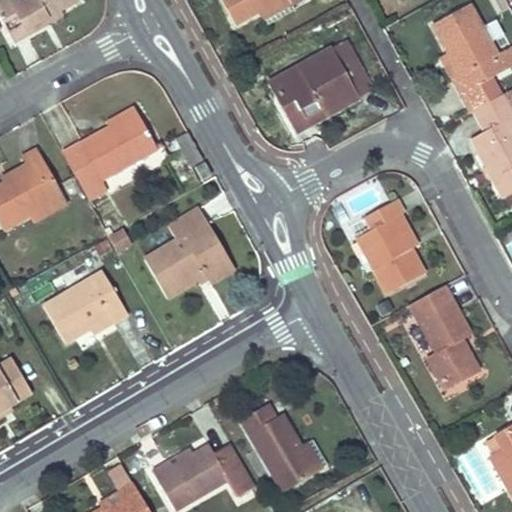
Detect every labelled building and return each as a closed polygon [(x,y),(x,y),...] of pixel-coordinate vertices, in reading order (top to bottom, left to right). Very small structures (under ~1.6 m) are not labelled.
[(0,0),(0,23),(11,45),(43,27),(40,21),(58,11),(76,1),(76,0),(0,0)] [(219,0),(235,28),(260,13),(282,0),(289,0),(292,5),(300,0),(219,0)] [(289,0),(282,0),(260,13),(264,21),(292,5),(289,0)] [(432,26),(448,55),(461,78),(476,70),(483,83),(489,80),(504,72),(495,56),(469,7),(432,26)] [(58,11),(40,21),(43,27),(61,17),(58,11)] [(268,85),(275,101),(289,93),(307,129),(324,119),(321,113),(354,94),(344,76),(358,68),(344,43),(268,85)] [(511,52),(510,48),(500,54),(509,69),(511,67),(511,52)] [(500,54),(495,56),(504,72),(509,69),(500,54)] [(448,55),(443,58),(471,112),(476,109),(499,97),(489,80),(483,83),(476,70),(461,78),(448,55)] [(358,68),(344,76),(354,94),(358,100),(371,92),(358,68)] [(289,93),(275,101),(294,136),(307,129),(289,93)] [(354,94),(321,113),(324,119),(358,100),(354,94)] [(511,114),(501,96),(499,97),(476,109),(488,132),(472,140),(503,198),(511,193),(511,126),(507,117),(511,114)] [(105,123),(109,130),(136,115),(132,108),(105,123)] [(109,130),(62,157),(87,202),(106,191),(101,182),(156,151),(136,115),(109,130)] [(5,186),(3,183),(0,185),(0,224),(4,230),(31,215),(61,197),(35,151),(20,159),(24,166),(28,173),(5,186)] [(203,165),(195,169),(202,181),(210,177),(203,165)] [(24,166),(1,179),(3,183),(5,186),(28,173),(24,166)] [(61,197),(31,215),(35,222),(65,205),(61,197)] [(410,252),(393,221),(401,216),(404,214),(397,201),(365,218),(372,232),(356,241),(386,296),(423,276),(410,252)] [(166,299),(198,281),(195,275),(201,271),(207,281),(209,285),(235,271),(217,240),(208,245),(199,230),(207,225),(198,209),(166,227),(175,242),(143,260),(166,299)] [(401,216),(393,221),(410,252),(418,247),(401,216)] [(217,240),(207,225),(199,230),(208,245),(217,240)] [(119,230),(107,236),(117,253),(128,245),(119,230)] [(63,343),(89,328),(110,316),(114,322),(127,315),(102,271),(43,306),(63,343)] [(195,275),(198,281),(200,285),(207,281),(201,271),(195,275)] [(443,288),(411,305),(437,354),(426,359),(444,392),(477,373),(461,341),(469,337),(443,288)] [(110,316),(89,328),(93,335),(114,322),(110,316)] [(0,407),(7,404),(30,391),(11,356),(0,362),(0,407)] [(228,390),(211,400),(215,407),(232,397),(228,390)] [(7,404),(0,407),(0,417),(12,411),(7,404)] [(316,472),(300,446),(281,414),(274,419),(266,405),(239,420),(282,492),(316,472)] [(504,451),(497,455),(509,476),(503,479),(511,495),(511,428),(497,437),(504,451)] [(306,442),(300,446),(316,472),(322,469),(306,442)] [(170,466),(166,461),(151,470),(175,510),(228,480),(239,497),(255,486),(230,443),(213,454),(207,444),(191,453),(170,466)] [(188,447),(166,461),(170,466),(191,453),(188,447)] [(497,455),(491,459),(503,479),(509,476),(497,455)] [(123,495),(101,508),(93,511),(150,511),(133,483),(120,491),(123,495)] [(120,491),(98,504),(101,508),(123,495),(120,491)]
